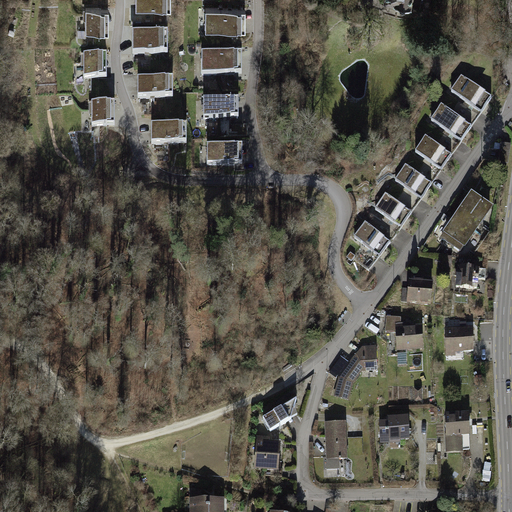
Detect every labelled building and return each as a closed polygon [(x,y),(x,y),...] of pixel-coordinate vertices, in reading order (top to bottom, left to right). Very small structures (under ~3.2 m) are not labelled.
[(110,9),(87,8),(86,31),(110,31),(110,9)] [(245,8),(206,9),(206,30),(245,29),(245,8)] [(168,32),(133,33),(133,54),(169,53),(168,32)] [(242,54),(202,55),(202,75),(242,75),(242,54)] [(106,55),(84,55),(84,78),(106,78),(106,55)] [(462,77),(452,92),(482,113),(492,98),(462,77)] [(173,79),(138,79),(138,98),(173,98),(173,79)] [(239,101),(204,100),(204,119),(238,119),(239,101)] [(114,103),(91,104),(92,127),(115,126),(114,103)] [(442,106),(432,121),(462,142),(472,127),(442,106)] [(186,126),(152,126),(152,144),(186,144),(186,126)] [(426,138),(416,152),(442,171),(453,156),(426,138)] [(511,144),(502,142),(499,163),(509,164),(511,144)] [(242,147),(207,147),(207,165),(242,165),(242,147)] [(407,167),(397,181),(423,200),(433,185),(407,167)] [(495,207),(473,192),(445,232),(467,247),(495,207)] [(386,196),(376,210),(402,228),(412,214),(386,196)] [(366,224),(355,238),(380,258),(391,244),(366,224)] [(493,269),(462,266),(460,287),(484,290),(485,280),(492,281),(493,269)] [(410,280),(408,304),(432,306),(434,282),(410,280)] [(407,316),(393,317),(393,331),(402,331),(402,350),(429,350),(428,326),(420,326),(420,322),(407,322),(407,316)] [(452,353),(480,351),(479,326),(450,328),(452,353)] [(346,376),(340,395),(356,398),(359,384),(369,371),(384,370),(383,345),(368,346),(346,376)] [(302,399),(269,419),(276,432),(304,416),(300,410),(302,399)] [(475,412),(451,413),(452,451),(469,451),(469,447),(476,447),(475,412)] [(384,421),(385,442),(415,440),(413,415),(393,416),(393,421),(384,421)] [(351,422),(330,423),(332,458),(353,457),(351,422)] [(260,468),(284,469),(285,442),(276,441),(276,436),(262,435),(260,468)] [(354,438),(355,456),(366,455),(365,437),(354,438)] [(189,511),(216,511),(225,511),(225,509),(224,496),(189,497),(189,511)]
